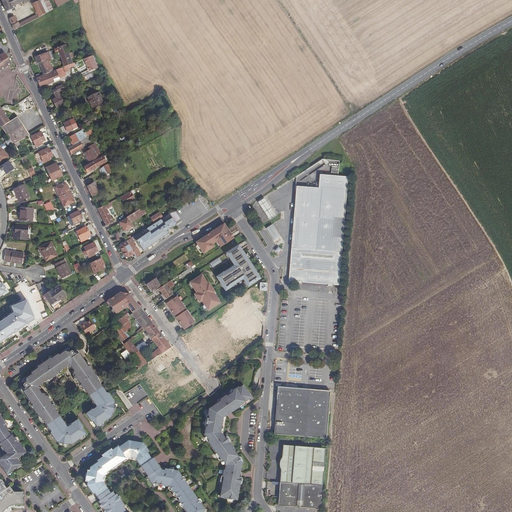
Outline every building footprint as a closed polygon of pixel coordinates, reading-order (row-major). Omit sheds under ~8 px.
[(1,0),(7,12),(9,13),(12,12),(11,10),(15,8),(14,6),(23,1),(24,3),(31,0),(30,0),(1,0)] [(46,14),(40,1),(40,0),(32,4),(39,17),(46,14)] [(46,14),(53,10),(48,0),(42,0),(40,1),(46,14)] [(14,16),(9,18),(14,31),(20,28),(18,24),(14,16)] [(18,24),(20,28),(33,20),(32,17),(18,24)] [(59,53),(62,62),(64,67),(67,66),(72,64),(65,45),(54,49),(55,54),(59,53)] [(44,75),(50,72),(49,70),(52,69),(49,61),(51,60),(48,52),(34,57),(37,64),(39,63),(44,75)] [(0,125),(6,135),(8,137),(13,145),(19,141),(30,135),(16,116),(10,121),(0,107),(0,71),(11,64),(4,53),(0,55),(0,125)] [(97,67),(93,55),(85,58),(90,70),(97,67)] [(64,67),(63,67),(65,71),(77,66),(76,62),(72,64),(67,66),(64,67)] [(65,71),(63,67),(62,67),(50,72),(44,75),(36,78),(40,87),(60,79),(59,77),(61,76),(64,75),(63,72),(65,71)] [(66,87),(64,83),(56,87),(56,89),(52,91),(56,98),(52,100),(56,108),(64,104),(58,93),(64,89),(64,88),(66,87)] [(98,92),(86,98),(92,109),(103,103),(98,92)] [(34,103),(27,97),(22,102),(28,109),(34,103)] [(128,113),(123,116),(128,125),(133,122),(128,113)] [(63,123),(68,133),(73,131),(71,127),(74,125),(75,125),(72,120),(69,121),(68,121),(63,123)] [(134,138),(139,135),(135,126),(130,129),(134,138)] [(71,143),(73,145),(84,139),(86,138),(82,131),(76,133),(68,138),(70,141),(70,142),(71,144),(71,143)] [(42,142),(45,141),(41,132),(31,137),(36,147),(43,144),(42,142)] [(85,139),(87,143),(88,144),(91,142),(91,141),(94,139),(91,135),(85,139)] [(84,145),(87,143),(85,139),(84,139),(73,145),(68,148),(72,155),(83,148),(83,147),(85,146),(84,145)] [(13,145),(16,149),(21,147),(19,141),(13,145)] [(87,164),(101,156),(94,144),(89,146),(91,149),(82,154),(87,164)] [(0,145),(0,162),(8,157),(0,145)] [(49,147),(39,152),(44,163),(50,160),(50,158),(53,156),(49,147)] [(105,156),(84,168),(87,173),(92,170),(108,162),(105,156)] [(8,160),(0,164),(0,168),(4,175),(14,169),(8,160)] [(30,162),(25,165),(29,173),(34,171),(32,167),(33,167),(30,162)] [(46,168),(51,179),(58,176),(57,174),(60,172),(56,164),(46,168)] [(109,166),(108,164),(99,169),(100,171),(103,176),(112,171),(110,168),(112,167),(110,165),(109,166)] [(295,187),(288,279),(338,284),(347,177),(338,176),(338,169),(331,168),(330,175),(319,175),(318,189),(295,187)] [(55,187),(59,197),(71,191),(68,186),(67,186),(65,182),(55,187)] [(87,186),(92,197),(98,193),(96,189),(97,188),(94,182),(87,186)] [(25,185),(14,190),(19,202),(30,197),(25,185)] [(74,198),(71,191),(59,197),(64,207),(74,202),(73,198),(74,198)] [(117,204),(125,220),(128,218),(128,217),(129,216),(132,214),(123,196),(98,209),(106,226),(113,222),(112,221),(114,220),(112,215),(110,216),(108,212),(114,209),(113,206),(117,204)] [(257,202),(268,220),(276,215),(264,197),(257,202)] [(33,209),(21,208),(20,220),(32,221),(33,209)] [(142,215),(139,210),(132,214),(129,216),(132,221),(142,215)] [(70,216),(68,217),(71,225),(74,224),(74,225),(80,222),(79,220),(83,219),(79,211),(69,215),(70,216)] [(159,211),(150,217),(154,223),(163,217),(159,211)] [(174,221),(180,218),(176,211),(170,214),(174,221)] [(137,257),(142,254),(134,242),(136,241),(143,251),(168,234),(166,231),(175,225),(168,214),(126,241),(134,253),(137,257)] [(128,218),(125,220),(119,223),(125,231),(133,226),(128,218)] [(202,254),(214,247),(213,244),(215,242),(218,247),(233,238),(224,223),(194,241),(202,254)] [(271,224),(264,228),(269,236),(272,241),(279,237),(276,232),(271,224)] [(28,227),(15,226),(14,235),(13,235),(13,239),(27,240),(28,227)] [(86,227),(76,232),(81,242),(88,239),(87,237),(90,236),(86,227)] [(65,241),(62,243),(66,252),(71,250),(68,244),(67,244),(65,241)] [(134,253),(126,241),(120,245),(120,247),(126,257),(128,257),(134,253)] [(51,242),(39,247),(46,261),(57,255),(51,242)] [(94,243),(84,247),(89,257),(95,254),(95,253),(98,251),(94,243)] [(224,252),(232,265),(214,276),(223,291),(242,280),(246,287),(260,279),(238,243),(224,252)] [(24,253),(6,251),(4,261),(22,264),(24,253)] [(102,258),(89,265),(94,274),(104,269),(102,265),(105,264),(102,258)] [(65,259),(55,264),(62,278),(72,273),(65,259)] [(206,311),(220,303),(203,273),(188,281),(194,293),(193,294),(198,303),(201,301),(206,311)] [(156,279),(147,285),(152,292),(160,285),(156,279)] [(158,289),(162,295),(169,290),(175,286),(171,281),(158,289)] [(58,285),(44,295),(53,307),(61,301),(59,299),(65,295),(58,285)] [(125,289),(119,293),(123,297),(125,295),(127,298),(130,296),(125,289)] [(162,295),(166,300),(173,295),(169,290),(162,295)] [(173,295),(166,300),(171,307),(177,303),(175,301),(179,298),(178,296),(181,294),(180,292),(173,296),(173,295)] [(119,300),(123,297),(119,293),(108,301),(109,302),(112,306),(110,308),(113,312),(116,310),(119,314),(121,316),(123,315),(126,312),(126,311),(127,310),(119,300)] [(14,312),(0,321),(0,343),(36,319),(27,301),(12,307),(14,312)] [(140,308),(136,303),(127,310),(126,311),(126,312),(129,316),(131,314),(140,308)] [(257,318),(253,314),(249,317),(238,303),(217,320),(225,329),(226,328),(229,332),(228,333),(236,343),(247,335),(251,339),(255,336),(257,318)] [(194,306),(184,313),(192,324),(202,317),(194,306)] [(152,323),(140,308),(131,314),(142,328),(136,332),(137,334),(143,330),(152,323)] [(130,317),(129,316),(126,312),(123,315),(124,316),(113,325),(117,330),(114,332),(123,345),(130,340),(128,338),(129,337),(126,332),(129,330),(130,327),(130,324),(127,319),(130,317)] [(79,326),(85,335),(94,327),(90,321),(84,325),(83,323),(79,326)] [(143,330),(151,339),(159,333),(152,323),(143,330)] [(95,329),(94,327),(85,335),(86,336),(95,329)] [(207,338),(208,338),(201,329),(193,335),(201,344),(207,338)] [(151,339),(153,341),(159,349),(155,351),(158,356),(171,347),(159,333),(151,339)] [(201,344),(199,345),(207,354),(215,348),(208,339),(207,338),(201,344)] [(135,348),(130,340),(123,345),(128,352),(125,355),(128,358),(130,357),(138,351),(145,346),(143,343),(135,348)] [(165,357),(168,363),(178,356),(171,347),(158,356),(157,357),(160,360),(165,357)] [(222,350),(213,357),(216,362),(215,362),(219,367),(229,360),(229,359),(224,353),(222,350)] [(31,375),(30,375),(37,385),(38,384),(40,384),(50,377),(50,375),(53,373),(55,374),(65,366),(65,365),(68,363),(68,362),(69,362),(69,365),(73,370),(72,371),(74,374),(73,376),(76,380),(77,380),(81,384),(79,385),(82,389),(84,389),(88,395),(101,387),(101,386),(96,380),(94,379),(92,377),(95,375),(89,366),(87,366),(79,355),(77,355),(75,353),(73,353),(72,353),(73,353),(72,352),(71,351),(70,352),(70,353),(69,353),(69,352),(67,351),(64,353),(62,353),(58,356),(56,355),(48,361),(47,363),(46,364),(46,365),(44,366),(43,366),(41,367),(40,367),(31,372),(31,375)] [(130,357),(139,369),(147,363),(153,360),(150,356),(144,360),(138,351),(130,357)] [(156,367),(159,372),(166,368),(163,362),(156,367)] [(34,386),(35,386),(37,385),(30,375),(28,377),(27,379),(24,382),(24,384),(23,384),(22,384),(22,385),(22,386),(23,387),(23,389),(24,391),(24,393),(32,404),(31,407),(37,415),(40,414),(41,416),(41,417),(47,425),(58,416),(54,410),(54,409),(55,408),(52,404),(50,405),(47,401),(48,400),(49,400),(46,396),(45,396),(44,396),(42,393),(40,394),(37,388),(33,388),(34,386)] [(164,380),(155,388),(165,400),(174,393),(164,380)] [(223,418),(234,410),(251,398),(243,385),(240,388),(238,387),(233,391),(233,392),(227,396),(225,396),(222,398),(220,401),(214,405),(223,418)] [(101,387),(88,395),(89,396),(96,405),(95,407),(92,410),(91,409),(84,413),(90,422),(92,422),(96,428),(113,416),(112,414),(115,406),(114,405),(115,404),(107,393),(104,392),(101,387)] [(329,392),(278,388),(278,391),(274,435),(326,439),(329,392)] [(208,415),(209,417),(207,426),(206,427),(204,434),(208,440),(220,432),(223,418),(214,405),(209,409),(208,415)] [(6,425),(1,418),(0,416),(0,441),(0,442),(0,443),(7,453),(2,456),(1,457),(0,457),(0,464),(1,465),(1,467),(2,468),(3,468),(7,474),(11,471),(21,464),(16,458),(25,451),(14,436),(13,437),(11,434),(10,435),(6,430),(8,429),(5,426),(6,425)] [(87,434),(83,429),(83,428),(77,419),(71,423),(72,424),(68,426),(66,426),(59,416),(58,416),(47,425),(52,432),(52,436),(59,445),(60,444),(61,445),(68,445),(69,445),(70,446),(87,434)] [(225,438),(224,438),(220,433),(220,432),(208,440),(209,441),(208,442),(220,459),(221,459),(225,465),(225,470),(223,470),(222,479),(223,480),(223,481),(220,497),(229,498),(237,500),(238,493),(241,477),(239,477),(240,469),(242,463),(233,451),(234,450),(225,438)] [(104,477),(104,475),(106,474),(106,471),(108,470),(119,463),(123,460),(126,458),(129,458),(131,456),(134,457),(135,457),(141,465),(142,466),(151,459),(146,452),(148,451),(141,442),(131,441),(129,441),(118,448),(117,447),(111,450),(111,451),(110,449),(101,456),(102,457),(101,458),(96,461),(97,463),(95,464),(104,477)] [(279,468),(279,469),(280,469),(281,470),(281,477),(280,483),(285,483),(322,487),(326,449),(284,446),(282,458),(281,458),(281,459),(280,460),(279,461),(279,462),(279,464),(279,466),(279,468)] [(143,470),(148,477),(150,475),(149,474),(158,468),(158,469),(160,468),(158,465),(156,466),(154,463),(151,459),(142,466),(141,467),(143,470)] [(89,470),(89,471),(90,472),(89,480),(88,480),(88,483),(94,493),(95,492),(98,496),(107,489),(108,489),(106,485),(103,481),(104,478),(104,477),(95,464),(89,468),(89,470)] [(147,477),(161,469),(160,468),(158,469),(158,468),(149,474),(150,475),(148,477),(147,477)] [(161,470),(161,469),(147,477),(151,483),(169,486),(173,493),(174,493),(179,500),(178,500),(182,506),(195,497),(177,471),(165,469),(165,470),(161,470)] [(0,511),(2,511),(4,511),(4,509),(5,508),(5,509),(6,509),(7,509),(8,508),(8,507),(8,506),(9,505),(10,506),(14,505),(14,504),(21,504),(21,501),(23,501),(23,496),(21,496),(21,494),(13,494),(13,492),(9,487),(6,489),(0,480),(0,511)] [(281,499),(281,503),(284,503),(284,506),(288,506),(297,507),(297,506),(301,506),(302,507),(320,509),(322,487),(285,483),(280,483),(280,489),(279,499),(281,499)] [(130,511),(126,505),(125,506),(118,496),(116,494),(115,495),(112,492),(110,493),(107,489),(98,496),(101,500),(100,501),(99,501),(103,508),(104,507),(106,510),(104,511),(130,511)] [(205,511),(195,497),(182,506),(186,511),(205,511)]
